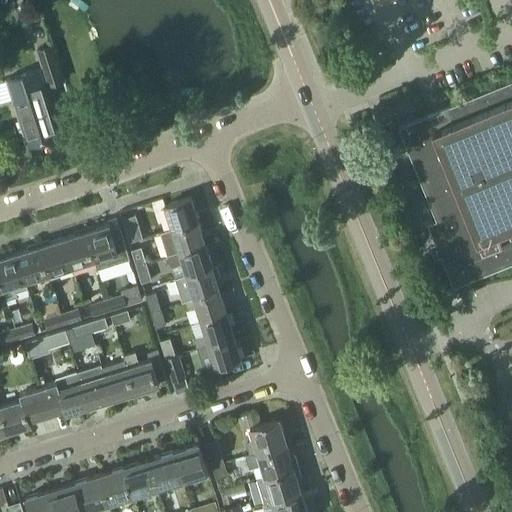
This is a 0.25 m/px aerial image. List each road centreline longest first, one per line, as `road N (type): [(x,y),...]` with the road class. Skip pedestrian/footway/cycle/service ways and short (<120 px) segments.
road 1 (residential): [(478,511),(310,101)]
road 2 (residential): [(0,465),(300,370)]
road 3 (residential): [(300,370),(209,141)]
road 4 (residential): [(0,207),(209,141)]
road 5 (residential): [(357,511),(300,370)]
